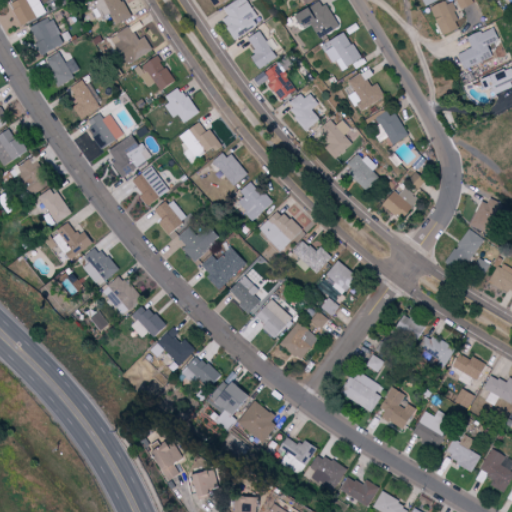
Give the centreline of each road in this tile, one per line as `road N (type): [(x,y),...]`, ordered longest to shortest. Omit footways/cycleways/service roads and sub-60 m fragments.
road 1 (residential): [(474,511),(258,369),(159,272),(75,171),(0,52)]
road 2 (tertiary): [(151,0),(263,153),(346,235),(511,353)]
road 3 (residential): [(304,404),(435,222),(445,194),(436,139),(356,0)]
road 4 (tertiary): [(511,321),(411,256),(323,182),(266,119),(183,0)]
road 5 (secondary): [(135,511),(67,402),(0,335)]
